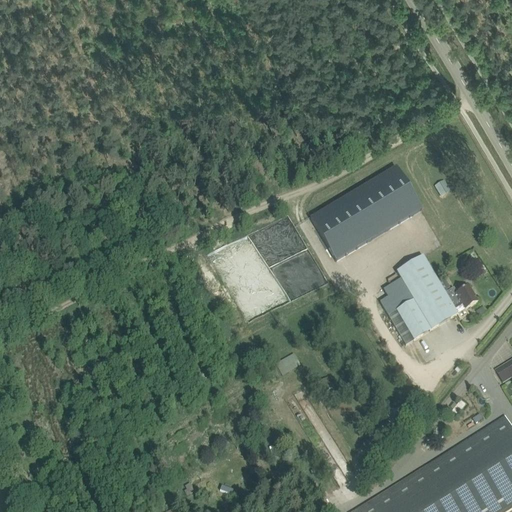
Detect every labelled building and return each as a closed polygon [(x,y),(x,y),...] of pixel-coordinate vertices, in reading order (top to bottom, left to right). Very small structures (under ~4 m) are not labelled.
[(396,168),(310,220),(336,263),(422,211),(396,168)] [(440,196),(449,191),(442,181),(433,186),(440,196)] [(469,315),(466,310),(477,304),(468,288),(456,295),(453,289),(444,294),(423,258),(414,263),(396,274),(401,280),(383,291),(388,298),(379,303),(405,346),(457,315),(460,320),(469,315)] [(482,308),(476,312),(479,317),(485,313),(482,308)] [(293,354),(275,364),(282,376),(300,366),(293,354)] [(511,361),(496,372),(501,380),(503,383),(511,377),(511,361)] [(327,378),(318,383),(324,393),(333,388),(327,378)] [(480,416),(473,420),(476,425),(483,421),(480,416)] [(505,418),(355,511),(508,511),(511,510),(511,429),(508,422),(505,418)] [(208,473),(219,498),(236,491),(225,466),(208,473)]
